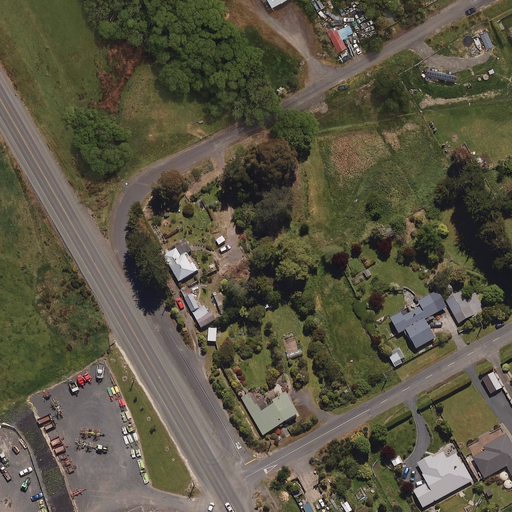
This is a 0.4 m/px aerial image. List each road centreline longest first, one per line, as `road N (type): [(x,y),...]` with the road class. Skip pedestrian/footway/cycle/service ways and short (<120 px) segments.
road 1 (residential): [(478,0),(155,175),(129,203),(123,234),(130,265),(250,474)]
road 2 (primary): [(223,489),(0,97)]
road 3 (residential): [(511,330),(250,474)]
